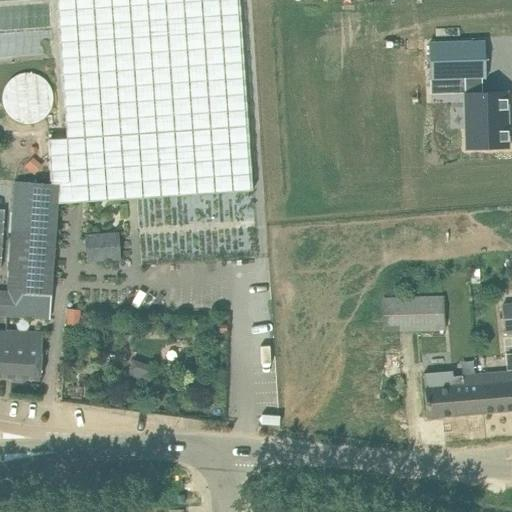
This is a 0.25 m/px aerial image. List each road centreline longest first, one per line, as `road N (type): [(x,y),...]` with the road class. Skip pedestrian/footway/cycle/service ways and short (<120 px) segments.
road 1 (unclassified): [(464,466),(224,448)]
road 2 (unclassified): [(224,448),(60,451)]
